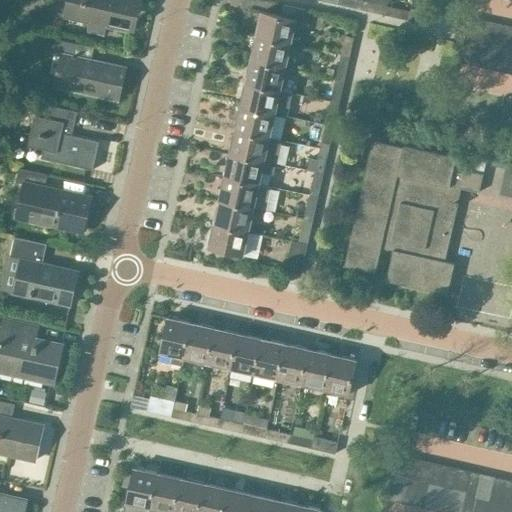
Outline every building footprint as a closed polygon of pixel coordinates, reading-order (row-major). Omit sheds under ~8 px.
[(139,0),(69,0),(66,16),(133,31),(139,0)] [(361,9),(363,0),(361,0),(338,0),(337,4),(361,9)] [(384,15),(386,5),(363,0),(361,9),(384,15)] [(291,42),(295,20),(303,22),(307,8),(284,3),(281,15),(262,11),(256,34),(291,42)] [(408,20),(411,8),(410,8),(409,11),(386,5),(384,15),(408,20)] [(432,25),(434,13),(411,8),(408,20),(432,25)] [(477,43),(482,20),(470,17),(465,40),(477,43)] [(490,46),(495,23),(482,20),(477,43),(490,46)] [(502,48),(507,25),(495,23),(490,46),(502,48)] [(511,50),(511,26),(507,25),(502,48),(511,50)] [(285,65),(291,42),(256,34),(251,58),(285,65)] [(350,55),(353,38),(344,36),(340,53),(350,55)] [(94,47),(58,39),(54,54),(64,56),(57,86),(118,99),(125,68),(91,60),(94,47)] [(473,64),(477,43),(465,40),(460,61),(473,64)] [(485,67),(490,46),(477,43),(473,64),(485,67)] [(497,70),(502,48),(490,46),(485,67),(497,70)] [(509,73),(511,56),(511,50),(502,48),(497,70),(509,73)] [(344,78),(350,55),(340,53),(335,76),(344,78)] [(280,89),(285,65),(251,58),(246,82),(292,92),(280,89)] [(339,103),(344,78),(335,76),(330,101),(339,103)] [(287,115),(292,92),(246,82),(241,104),(287,115)] [(334,125),(339,103),(330,101),(325,123),(334,125)] [(270,135),(275,112),(287,115),(241,104),(235,128),(270,135)] [(77,112),(50,106),(47,117),(35,114),(31,131),(46,137),(41,158),(93,170),(100,141),(72,135),(77,112)] [(329,149),(334,125),(325,123),(319,147),(329,149)] [(281,138),(270,136),(270,135),(235,128),(230,151),(276,161),(281,138)] [(479,191),(483,173),(454,167),(456,156),(402,144),(402,146),(373,139),(344,265),(375,272),(381,247),(387,248),(393,249),(386,281),(445,294),(452,262),(444,260),(460,192),(461,187),(479,191)] [(323,172),(329,149),(319,147),(314,170),(323,172)] [(259,183),(264,159),(276,162),(276,161),(230,151),(225,175),(259,183)] [(48,174),(20,168),(17,181),(25,183),(17,216),(84,231),(92,198),(45,188),(48,174)] [(318,196),(323,172),(314,170),(309,194),(318,196)] [(257,191),(259,183),(225,175),(220,198),(254,205),(265,208),(267,196),(265,192),(257,191)] [(313,219),(318,196),(309,194),(304,216),(313,219)] [(248,229),(254,205),(220,198),(214,222),(248,229)] [(307,243),(313,219),(304,216),(298,240),(307,243)] [(243,253),(248,229),(214,222),(209,245),(243,253)] [(47,244),(15,237),(10,257),(23,260),(16,292),(71,304),(78,271),(43,263),(47,244)] [(307,243),(298,240),(292,239),(286,270),(301,273),(307,243)] [(185,357),(192,323),(168,317),(161,351),(185,357)] [(37,326),(7,319),(0,347),(0,370),(53,383),(62,343),(34,337),(37,326)] [(208,362),(216,328),(192,323),(185,357),(208,362)] [(231,367),(239,333),(216,328),(208,362),(231,367)] [(255,373),(262,338),(239,333),(231,367),(255,373)] [(279,378),(286,344),(262,338),(255,373),(279,378)] [(301,383),(309,349),(286,344),(279,378),(301,383)] [(325,388),(332,354),(309,349),(301,383),(325,388)] [(349,394),(357,360),(332,354),(325,388),(349,394)] [(173,408),(175,401),(178,387),(167,385),(164,398),(150,395),(146,411),(171,417),(174,408),(173,408)] [(135,392),(131,408),(146,411),(150,395),(135,392)] [(16,403),(0,399),(0,451),(36,460),(44,424),(13,417),(16,403)] [(194,422),(197,413),(174,408),(171,417),(194,422)] [(218,427),(220,418),(197,413),(194,422),(218,427)] [(241,432),(243,423),(220,418),(218,427),(241,432)] [(265,438),(267,429),(243,423),(241,432),(265,438)] [(288,443),(290,434),(267,429),(265,438),(288,443)] [(311,448),(313,439),(290,434),(288,443),(311,448)] [(335,454),(338,442),(313,436),(313,439),(311,448),(335,454)] [(406,479),(411,458),(400,455),(395,477),(406,479)] [(418,482),(423,460),(411,458),(406,479),(418,482)] [(430,485),(435,463),(423,460),(418,482),(430,485)] [(441,487),(446,466),(435,463),(430,485),(441,487)] [(453,490),(458,468),(446,466),(441,487),(453,490)] [(151,507),(159,473),(135,467),(124,511),(149,511),(150,507),(151,507)] [(464,493),(469,471),(458,468),(453,490),(464,493)] [(476,496),(481,474),(469,471),(464,493),(476,496)] [(171,511),(174,511),(182,478),(159,473),(151,507),(171,511)] [(488,498),(493,477),(481,474),(476,496),(488,498)] [(401,502),(406,479),(395,477),(389,499),(401,502)] [(500,501),(505,479),(493,477),(488,498),(500,501)] [(198,511),(205,483),(182,478),(174,511),(198,511)] [(413,505),(418,482),(406,479),(401,502),(413,505)] [(511,504),(511,498),(511,480),(505,479),(500,501),(511,504)] [(425,507),(430,485),(418,482),(413,505),(425,507)] [(223,511),(228,488),(205,483),(198,511),(223,511)] [(436,510),(441,487),(430,485),(425,507),(436,510)] [(443,511),(447,511),(453,490),(441,487),(436,510),(443,511)] [(248,511),(253,494),(228,488),(223,511),(248,511)] [(459,511),(464,493),(453,490),(447,511),(459,511)] [(0,511),(24,511),(27,498),(0,492),(0,511)] [(471,511),(476,496),(464,493),(459,511),(471,511)] [(272,511),(275,499),(253,494),(248,511),(272,511)] [(484,511),(488,498),(476,496),(471,511),(484,511)] [(497,511),(500,501),(488,498),(484,511),(497,511)] [(297,511),(299,504),(275,499),(272,511),(297,511)] [(508,511),(511,504),(500,501),(497,511),(508,511)]
